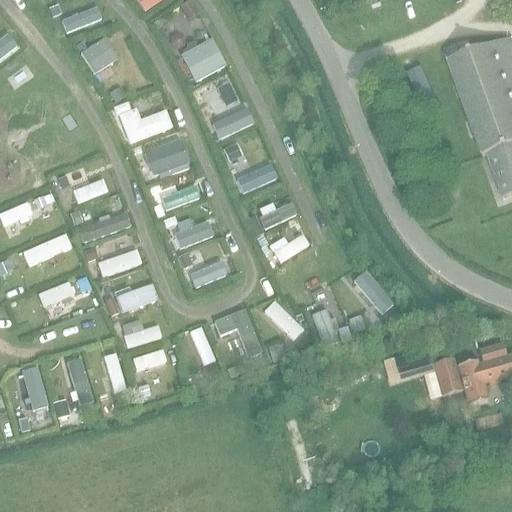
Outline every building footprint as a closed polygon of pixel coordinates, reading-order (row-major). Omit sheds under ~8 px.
[(135,0),(133,2),(143,17),(168,0),(135,0)] [(188,0),(178,6),(187,20),(197,14),(188,0)] [(89,6),(53,19),(57,30),(93,16),(89,6)] [(56,7),(46,10),(50,19),(59,16),(56,7)] [(17,33),(0,45),(0,66),(26,46),(17,33)] [(212,37),(181,53),(196,80),(226,64),(212,37)] [(511,42),(511,40),(447,62),(465,110),(482,158),(487,156),(503,201),(511,197),(511,42)] [(102,41),(78,56),(91,76),(115,61),(102,41)] [(80,44),(73,48),(77,55),(84,50),(80,44)] [(228,84),(216,90),(220,99),(232,93),(228,84)] [(118,90),(108,97),(114,106),(124,100),(118,90)] [(236,99),(204,115),(210,129),(243,113),(236,99)] [(69,104),(26,131),(34,143),(77,117),(69,104)] [(126,106),(111,112),(115,120),(118,119),(127,115),(130,114),(126,106)] [(127,115),(118,119),(119,123),(128,147),(171,131),(165,114),(139,124),(135,112),(130,114),(127,115)] [(258,151),(252,137),(219,153),(226,167),(258,151)] [(180,139),(145,152),(154,175),(188,162),(180,139)] [(62,178),(54,180),(58,192),(65,189),(62,178)] [(101,185),(71,197),(76,209),(106,197),(101,185)] [(194,192),(160,204),(164,216),(198,204),(194,192)] [(49,196),(41,200),(45,209),(53,205),(49,196)] [(41,200),(31,204),(35,213),(45,209),(41,200)] [(26,208),(0,218),(0,227),(2,232),(31,219),(26,208)] [(159,208),(152,211),(156,222),(163,219),(159,208)] [(290,209),(258,224),(263,236),(295,221),(290,209)] [(77,214),(68,217),(72,229),(81,226),(77,214)] [(82,234),(87,248),(126,234),(121,220),(82,234)] [(174,221),(162,225),(165,232),(176,228),(174,221)] [(255,221),(245,225),(253,242),(254,242),(261,239),(262,238),(255,221)] [(207,231),(175,242),(179,254),(211,242),(207,231)] [(261,239),(254,242),(259,251),(266,247),(261,239)] [(64,240),(21,259),(26,272),(70,254),(64,240)] [(302,241),(272,258),(279,269),(308,252),(302,241)] [(93,250),(82,255),(86,265),(97,260),(93,250)] [(135,256),(96,269),(101,283),(140,270),(135,256)] [(186,256),(176,260),(181,272),(190,268),(186,256)] [(6,262),(0,264),(0,277),(11,273),(6,262)] [(220,268),(188,282),(193,295),(226,281),(220,268)] [(315,276),(281,292),(286,303),(320,287),(315,276)] [(84,279),(75,283),(81,295),(90,291),(84,279)] [(67,288),(36,301),(42,314),(73,301),(67,288)] [(368,288),(359,297),(362,300),(359,303),(367,311),(370,308),(382,319),(384,317),(391,310),(368,288)] [(150,291),(115,304),(121,319),(156,306),(150,291)] [(112,302),(103,306),(109,321),(118,317),(112,302)] [(283,306),(272,313),(293,344),(303,337),(283,306)] [(391,310),(384,317),(390,322),(396,316),(391,310)] [(242,312),(213,324),(219,339),(235,332),(246,361),(260,356),(242,312)] [(326,315),(311,321),(323,354),(338,348),(334,336),(337,335),(333,324),(329,325),(326,315)] [(358,319),(347,323),(351,334),(362,330),(358,319)] [(346,329),(337,332),(338,337),(340,344),(350,341),(348,334),(346,329)] [(156,332),(122,342),(125,354),(160,344),(156,332)] [(200,333),(188,339),(203,372),(214,367),(200,333)] [(477,353),(481,366),(477,367),(475,362),(453,369),(451,361),(432,366),(441,398),(463,392),(467,407),(486,402),(482,386),(511,377),(511,356),(505,359),(501,346),(477,353)] [(276,347),(267,350),(269,357),(272,365),(282,361),(279,355),(276,347)] [(400,360),(405,375),(427,368),(423,352),(400,360)] [(165,367),(161,355),(131,365),(135,377),(165,367)] [(114,359),(102,363),(113,400),(125,397),(114,359)] [(79,365),(65,369),(73,397),(67,399),(70,408),(76,406),(78,412),(92,408),(79,365)] [(233,368),(225,371),(228,381),(237,377),(233,368)] [(36,380),(24,383),(26,390),(22,391),(24,399),(28,398),(30,405),(26,406),(28,414),(32,413),(33,418),(45,415),(36,380)] [(146,387),(136,390),(138,395),(139,400),(149,397),(148,392),(146,387)] [(64,403),(52,406),(55,419),(55,421),(68,418),(67,415),(64,403)] [(111,403),(102,406),(105,418),(114,415),(111,403)] [(25,421),(15,423),(16,429),(18,435),(28,432),(26,427),(25,421)]
